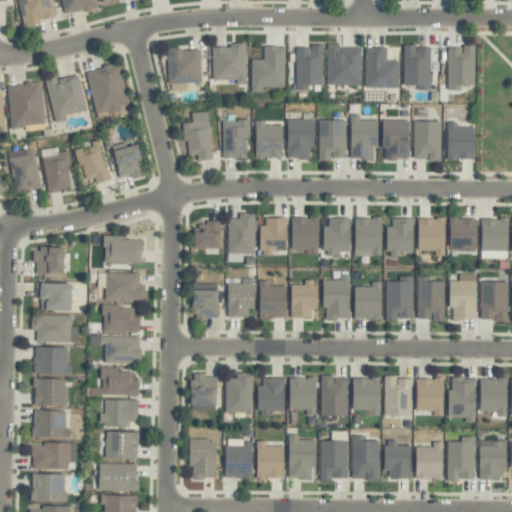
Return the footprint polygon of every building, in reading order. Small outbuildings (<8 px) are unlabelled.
[(52,0),(18,0),(23,25),(56,18),(52,0)] [(61,0),(65,15),(98,8),(96,0),(61,0)] [(212,46),(213,80),(236,80),(236,84),(246,84),(245,45),(212,46)] [(285,47),(264,46),(264,60),(251,60),(251,92),(263,92),(263,87),(284,87),(285,47)] [(321,85),(322,47),(296,46),(296,90),(308,90),(308,85),(321,85)] [(360,85),(360,47),(327,46),(327,85),(360,85)] [(431,90),(430,46),(403,47),(404,85),(418,85),(418,90),(431,90)] [(447,47),(448,90),(462,89),(462,86),(475,85),(474,46),(447,47)] [(398,61),(387,61),(387,47),(365,48),(365,88),(398,87),(398,61)] [(201,49),(168,49),(168,84),(202,83),(201,49)] [(96,115),(120,110),(119,105),(128,104),(120,64),(87,71),(96,115)] [(55,123),(66,120),(65,116),(87,111),(79,75),(57,80),(56,77),(45,80),(55,123)] [(43,126),(42,83),(9,85),(11,127),(43,126)] [(211,159),(209,112),(191,113),(191,123),(184,123),(186,160),(211,159)] [(374,160),(374,148),(378,148),(379,121),(360,120),(360,115),(350,115),(349,159),(374,160)] [(222,121),(223,159),(249,158),(247,120),(222,121)] [(265,126),(265,120),(256,121),(257,159),(284,158),(283,125),(265,126)] [(288,159),(311,159),(311,148),(316,148),(316,120),(288,120),(288,159)] [(385,120),(384,159),(409,160),(410,120),(385,120)] [(346,121),(319,121),(319,159),(346,159),(346,121)] [(440,162),(441,121),(414,121),(414,159),(428,159),(428,161),(440,162)] [(475,160),(475,127),(457,126),(457,122),(449,122),(448,159),(475,160)] [(76,147),(83,186),(108,182),(101,143),(76,147)] [(140,145),(125,148),(124,144),(113,146),(120,178),(131,175),(132,178),(146,175),(140,145)] [(65,151),(58,153),(57,147),(40,150),(48,194),(72,190),(65,151)] [(18,156),(8,158),(14,193),(41,188),(33,148),(17,151),(18,156)] [(255,253),(255,214),(239,214),(239,219),(228,219),(228,253),(255,253)] [(293,217),(292,250),(309,250),(309,255),(319,256),(319,218),(293,217)] [(287,218),(261,218),(262,255),(273,255),(273,250),(287,250),(287,218)] [(351,218),(329,218),(329,226),(325,226),(324,255),(335,256),(335,251),(350,252),(351,218)] [(356,256),(383,256),(382,218),(355,218),(356,256)] [(388,257),(399,257),(399,252),(414,252),(413,218),(392,219),(392,227),(387,227),(388,257)] [(451,252),(478,251),(478,218),(450,219),(451,252)] [(418,219),(418,251),(434,251),(434,256),(445,256),(445,219),(418,219)] [(508,258),(509,219),(483,219),(482,258),(508,258)] [(221,222),(196,222),(196,248),(220,248),(221,222)] [(104,238),(104,263),(143,264),(143,238),(104,238)] [(66,275),(66,249),(36,248),(35,274),(66,275)] [(140,274),(105,273),(105,300),(145,301),(145,284),(140,284),(140,274)] [(476,274),(458,274),(458,281),(449,281),(450,320),(476,320),(476,274)] [(350,275),(340,275),(340,280),(325,280),(325,320),(350,319),(350,275)] [(386,281),(385,320),(412,321),(412,277),(398,276),(398,282),(386,281)] [(431,277),(418,276),(417,318),(432,319),(432,322),(443,322),(444,282),(431,282),(431,277)] [(291,318),(312,318),(312,309),(317,310),(318,280),(305,280),(305,285),(292,285),(291,318)] [(269,286),(269,281),(260,281),(260,318),(287,318),(287,286),(269,286)] [(371,287),(354,287),(355,319),(381,319),(381,281),(371,281),(371,287)] [(507,282),(481,282),(481,319),(496,319),(496,322),(508,322),(507,282)] [(40,310),(73,311),(73,284),(36,283),(36,299),(41,299),(40,310)] [(255,284),(228,284),(228,317),(248,317),(249,309),(255,309),(255,284)] [(219,318),(220,285),(195,285),(194,321),(206,321),(206,317),(219,318)] [(134,309),(121,309),(121,305),(103,305),(103,332),(141,332),(141,318),(134,318),(134,309)] [(77,343),(77,327),(72,327),(72,316),(32,315),(31,331),(37,331),(36,342),(77,343)] [(104,364),(141,365),(142,337),(100,336),(100,345),(105,345),(104,364)] [(34,374),(72,375),(72,365),(67,365),(67,348),(35,347),(34,374)] [(101,395),(139,396),(139,381),(132,381),(132,372),(118,372),(118,368),(102,368),(101,395)] [(217,377),(205,377),(205,373),(191,373),(191,404),(218,404),(217,377)] [(225,413),(252,413),(252,373),(236,373),(236,379),(226,379),(225,413)] [(285,410),(284,377),(259,378),(260,415),(270,415),(270,411),(285,410)] [(317,415),(317,378),(290,377),(290,410),(306,411),(306,415),(317,415)] [(321,415),(347,416),(347,377),(321,377),(321,415)] [(412,377),(383,377),(383,416),(411,416),(412,377)] [(354,378),(353,410),(364,410),(364,415),(380,415),(381,379),(354,378)] [(418,378),(417,411),(434,411),(434,416),(443,416),(445,379),(418,378)] [(476,379),(451,378),(450,419),(475,420),(476,379)] [(66,406),(66,379),(35,379),(34,405),(66,406)] [(508,380),(482,379),(481,411),(497,411),(497,416),(507,416),(508,380)] [(138,401),(105,400),(104,414),(99,414),(99,427),(138,428),(138,401)] [(66,411),(34,410),(33,438),(70,439),(70,429),(66,429),(66,411)] [(105,458),(138,459),(139,433),(105,432),(105,458)] [(289,479),(311,479),(312,467),(316,468),(317,440),(298,440),(298,435),(290,435),(289,479)] [(352,480),(379,480),(379,441),(366,441),(366,436),(352,436),(352,480)] [(448,442),(448,481),(474,481),(474,437),(460,437),(460,442),(448,442)] [(190,440),(191,479),(217,478),(216,439),(190,440)] [(253,441),(227,440),(225,478),(252,479),(253,441)] [(284,446),(266,447),(266,441),(257,441),(258,479),(285,478),(284,446)] [(346,478),(347,442),(321,441),(320,481),(332,481),(332,478),(346,478)] [(390,479),(411,479),(411,446),(398,446),(398,441),(385,441),(386,470),(390,470),(390,479)] [(505,472),(506,442),(481,441),(480,479),(500,480),(500,472),(505,472)] [(433,448),(416,448),(416,480),(444,480),(443,442),(433,442),(433,448)] [(32,470),(69,470),(69,444),(32,443),(32,470)] [(138,491),(138,464),(99,464),(99,491),(138,491)] [(65,475),(32,474),(32,501),(68,502),(68,492),(64,492),(65,475)] [(102,511),(136,511),(137,496),(103,495),(102,511)]
